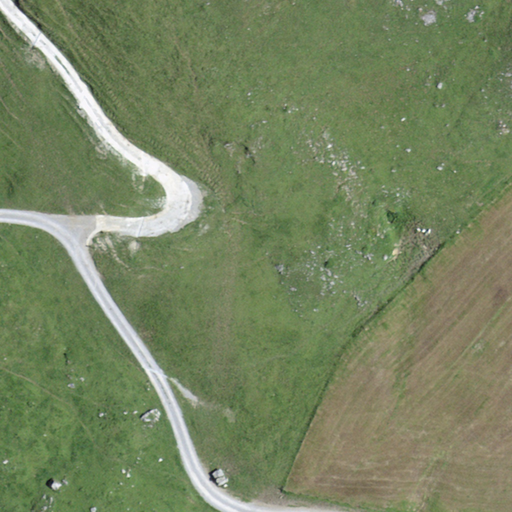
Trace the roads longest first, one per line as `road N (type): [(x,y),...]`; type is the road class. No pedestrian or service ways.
road 1 (track): [(245,511),(198,478),(165,391),(76,248),(60,229),(0,215)]
road 2 (track): [(60,229),(156,225),(169,218),(177,196),(163,174),(105,127),(7,0)]
